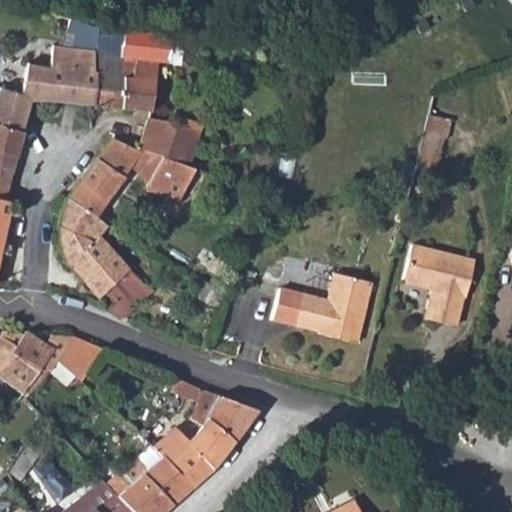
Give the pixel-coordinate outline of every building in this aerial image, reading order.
[(63,34),(95,46),(96,28),(67,18),(63,34)] [(25,99),(91,104),(93,70),(95,48),(73,46),(49,44),(47,66),(25,64),(20,94),(0,89),(0,125),(20,132),(25,99)] [(143,114),(155,64),(103,55),(100,71),(93,70),(91,104),(143,114)] [(437,171),(451,116),(429,110),(415,165),(437,171)] [(146,118),(137,148),(164,157),(172,130),(174,122),(146,118)] [(0,200),(2,201),(20,132),(0,125),(0,200)] [(92,217),(128,167),(147,181),(145,187),(178,198),(192,167),(164,157),(137,148),(136,150),(110,138),(65,199),(92,217)] [(111,300),(105,308),(121,317),(150,289),(96,237),(104,225),(92,217),(65,199),(58,214),(56,231),(57,247),(64,262),(96,296),(101,290),(111,300)] [(377,223),(390,226),(395,202),(382,199),(377,223)] [(511,219),(503,261),(511,263),(511,219)] [(402,247),(393,285),(422,291),(416,319),(447,327),(454,297),(458,298),(465,261),(402,247)] [(273,295),(266,327),(314,337),(314,341),(351,347),(363,286),(326,279),(321,306),(273,295)] [(0,379),(23,395),(45,369),(54,359),(73,337),(64,335),(52,333),(50,333),(43,343),(23,331),(20,336),(13,346),(0,337),(0,379)] [(0,331),(0,337),(13,346),(20,336),(16,332),(0,331)] [(62,384),(71,375),(54,359),(45,369),(62,384)] [(172,425),(152,447),(162,453),(178,443),(209,468),(238,433),(210,422),(227,399),(209,392),(193,386),(173,378),(168,388),(197,403),(187,416),(199,422),(186,436),(172,425)] [(238,433),(256,409),(227,399),(210,422),(238,433)] [(189,486),(209,468),(178,443),(162,453),(162,454),(189,486)] [(24,446),(6,472),(18,480),(36,455),(24,446)] [(162,454),(113,495),(129,511),(159,511),(189,486),(162,454)] [(40,483),(23,493),(35,511),(39,511),(54,503),(40,483)] [(90,511),(129,511),(113,495),(100,483),(79,498),(90,511)] [(361,511),(354,496),(323,511),(361,511)] [(90,511),(79,498),(62,511),(90,511)]
